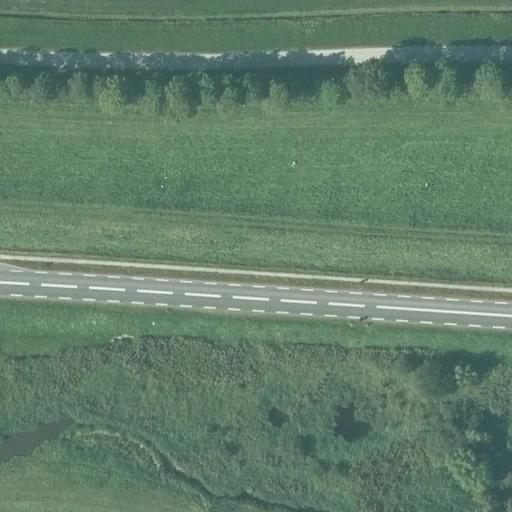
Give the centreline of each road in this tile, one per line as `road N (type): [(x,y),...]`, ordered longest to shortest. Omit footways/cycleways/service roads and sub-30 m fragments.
road 1 (primary): [(511,315),(0,283)]
road 2 (unclassified): [(511,58),(191,65),(0,57)]
